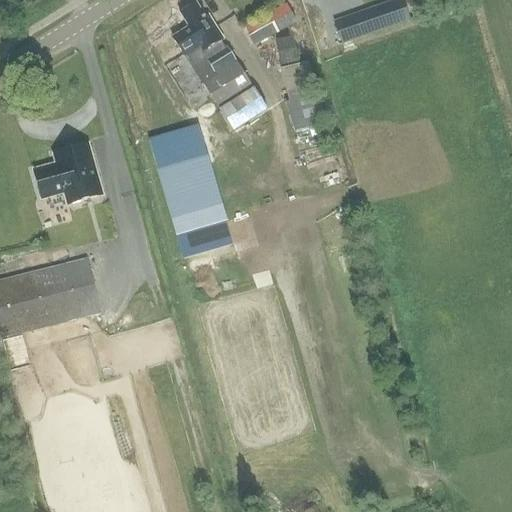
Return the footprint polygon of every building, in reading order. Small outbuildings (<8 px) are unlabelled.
[(402,0),(395,0),(356,14),(364,37),(409,21),(402,0)] [(233,131),(266,111),(226,47),(224,48),(220,42),(223,40),(208,16),(204,18),(196,4),(180,14),(189,28),(172,39),(184,57),(200,83),(201,83),(233,131)] [(286,4),(279,7),(243,26),(254,47),(274,37),(280,67),(296,63),(288,29),(296,24),(286,4)] [(325,125),(309,63),(281,71),(289,103),(287,103),(295,133),(325,125)] [(207,156),(198,126),(149,141),(158,171),(207,156)] [(54,169),(32,178),(42,204),(64,196),(69,209),(102,197),(84,147),(51,160),(54,169)] [(67,265),(0,281),(0,332),(2,340),(81,320),(67,265)]
